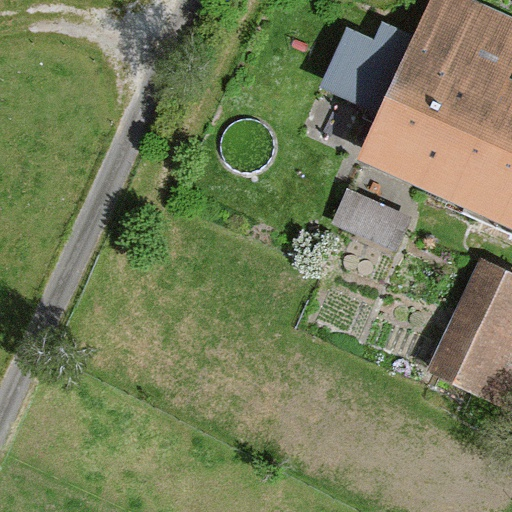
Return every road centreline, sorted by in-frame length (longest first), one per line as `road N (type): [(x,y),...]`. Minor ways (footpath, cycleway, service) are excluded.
road 1 (track): [(0,443),(193,0)]
road 2 (track): [(166,55),(91,21),(0,20)]
